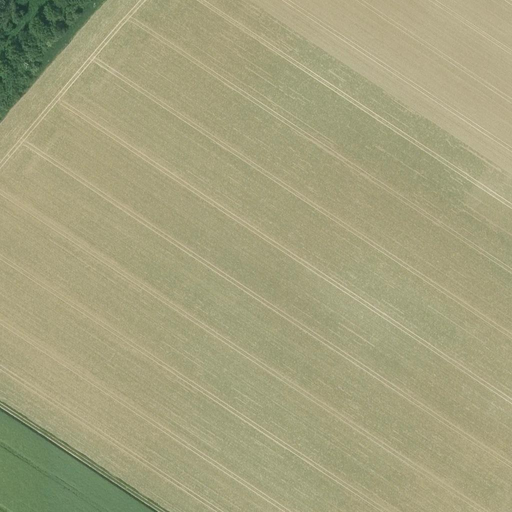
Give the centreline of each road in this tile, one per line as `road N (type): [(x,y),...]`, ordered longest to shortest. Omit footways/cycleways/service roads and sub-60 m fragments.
road 1 (track): [(0,405),(160,511)]
road 2 (track): [(0,122),(108,0)]
